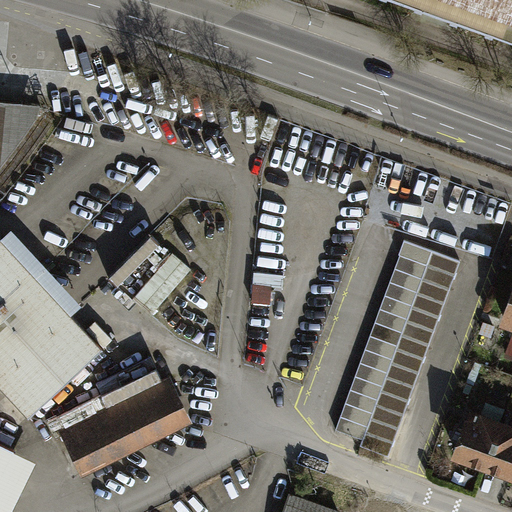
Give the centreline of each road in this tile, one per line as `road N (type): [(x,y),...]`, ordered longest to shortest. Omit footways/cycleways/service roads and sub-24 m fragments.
road 1 (unknown): [(280,444),(327,207)]
road 2 (residential): [(465,511),(248,433)]
road 3 (primary): [(322,67),(511,135)]
road 4 (tertiary): [(322,67),(159,0)]
road 5 (tertiary): [(55,0),(193,30)]
road 6 (unknown): [(177,170),(87,271)]
road 7 (primary): [(193,30),(322,67)]
